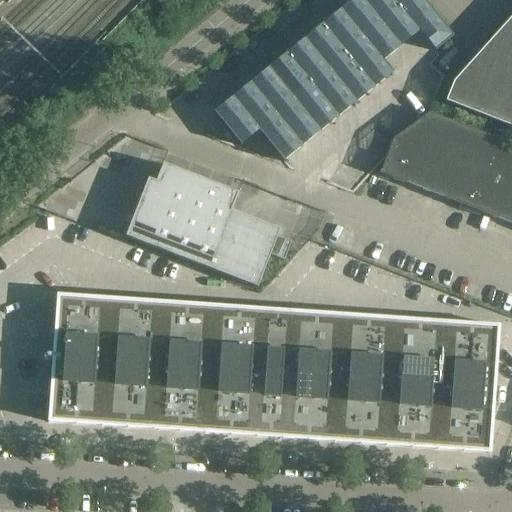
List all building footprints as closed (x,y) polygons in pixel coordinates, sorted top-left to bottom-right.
[(384,29),(360,0),(355,0),(341,12),(366,43),(384,29)] [(402,14),(390,0),(360,0),(384,29),(402,14)] [(390,0),(402,14),(419,0),(390,0)] [(452,38),(421,0),(419,0),(402,14),(418,34),(419,33),(420,35),(420,34),(434,51),(433,51),(434,53),(452,38)] [(366,43),(341,12),(323,26),(348,58),(366,43)] [(382,62),(417,34),(418,34),(402,14),(384,29),(366,43),(382,62)] [(452,86),(445,103),(511,129),(511,17),(453,84),(452,86)] [(348,58),(323,26),(305,41),(330,72),(348,58)] [(330,72),(305,41),(286,56),(312,87),(330,72)] [(382,62),(366,43),(348,58),(373,89),(391,75),(392,74),(382,62)] [(312,87),(286,56),(268,70),(294,101),(312,87)] [(373,89),(348,58),(330,72),(355,103),(373,89)] [(294,101),(268,70),(250,85),(276,116),(294,101)] [(355,103),(330,72),(312,87),(337,118),(355,103)] [(276,116),(250,85),(232,99),(258,130),(276,116)] [(337,118),(312,87),(294,101),(319,133),(337,118)] [(258,130),(232,99),(215,113),(213,114),(240,147),(242,146),(241,145),(258,132),(258,131),(258,130)] [(319,133),(294,101),(276,116),(301,147),(319,133)] [(407,184),(426,192),(452,124),(429,114),(393,142),(381,173),(380,173),(379,174),(406,185),(407,184)] [(301,147),(276,116),(258,130),(258,131),(258,132),(283,163),(284,162),(284,161),(301,147)] [(445,200),(471,210),(498,141),(452,124),(426,192),(445,199),(445,200)] [(497,220),(511,225),(511,146),(498,141),(471,210),(497,220)] [(231,212),(238,194),(163,165),(155,183),(147,180),(124,238),(208,271),(231,212)] [(284,261),(292,243),(277,237),(279,231),(231,212),(208,271),(257,290),(270,256),(284,261)] [(299,259),(317,274),(332,255),(314,241),(299,259)] [(79,362),(83,298),(56,296),(52,360),(79,362)] [(105,363),(109,300),(83,298),(79,362),(105,363)] [(131,365),(135,302),(109,300),(105,363),(131,365)] [(157,367),(161,304),(135,302),(131,365),(157,367)] [(183,369),(187,306),(161,304),(157,367),(183,369)] [(208,371),(213,308),(187,306),(183,369),(208,371)] [(234,373),(239,309),(213,308),(208,371),(234,373)] [(260,374),(265,311),(239,309),(234,373),(260,374)] [(286,376),(291,313),(265,311),(260,374),(286,376)] [(312,378),(317,315),(291,313),(286,376),(312,378)] [(338,380),(342,317),(317,315),(312,378),(338,380)] [(364,382),(368,318),(342,317),(338,380),(364,382)] [(390,384),(394,320),(368,318),(364,382),(390,384)] [(418,357),(420,322),(394,320),(390,384),(416,385),(416,376),(418,357)] [(442,387),(446,324),(420,322),(418,357),(416,376),(416,385),(442,387)] [(467,389),(472,326),(446,324),(442,387),(467,389)] [(493,391),(498,328),(472,326),(467,389),(493,391)] [(75,425),(79,362),(52,360),(47,423),(75,425)] [(100,427),(105,363),(79,362),(75,425),(100,427)] [(126,428),(131,365),(105,363),(100,427),(126,428)] [(152,430),(157,367),(131,365),(126,428),(152,430)] [(178,432),(183,369),(157,367),(152,430),(178,432)] [(204,434),(208,371),(183,369),(178,432),(204,434)] [(230,436),(234,373),(208,371),(204,434),(230,436)] [(256,438),(260,374),(234,373),(230,436),(256,438)] [(282,439),(286,376),(260,374),(256,438),(282,439)] [(308,441),(312,378),(286,376),(282,439),(308,441)] [(333,443),(338,380),(312,378),(308,441),(333,443)] [(359,445),(364,382),(338,380),(333,443),(359,445)] [(385,447),(390,384),(364,382),(359,445),(385,447)] [(411,449),(416,385),(390,384),(385,447),(411,449)] [(437,450),(442,387),(416,385),(411,449),(437,450)] [(463,452),(467,389),(442,387),(437,450),(463,452)] [(489,454),(493,391),(467,389),(463,452),(489,454)]
